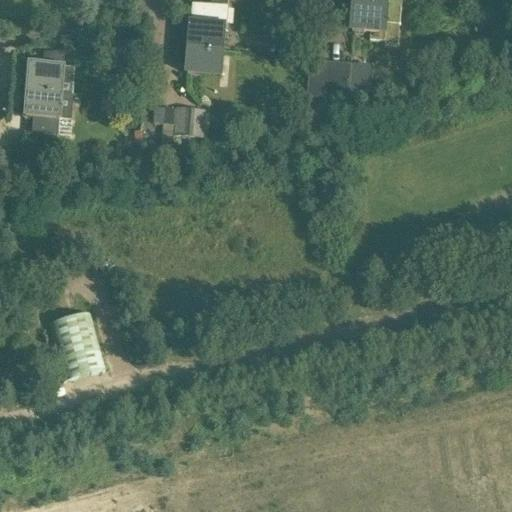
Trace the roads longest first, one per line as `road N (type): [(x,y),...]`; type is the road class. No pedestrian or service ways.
road 1 (track): [(511,296),(0,419)]
road 2 (track): [(122,390),(96,291),(31,277),(0,288)]
road 3 (residential): [(0,45),(171,0)]
